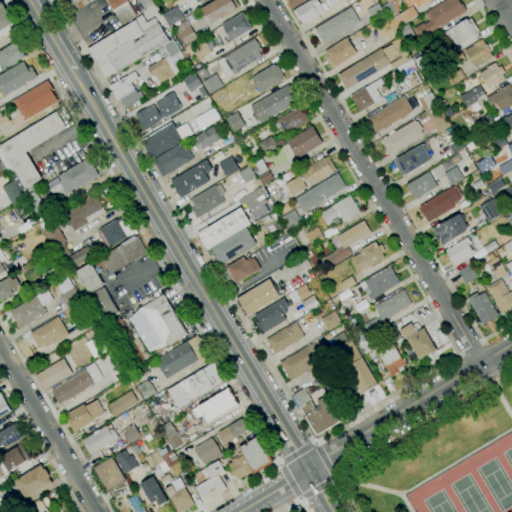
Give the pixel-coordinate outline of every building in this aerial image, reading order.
[(95,0),(73,14),(66,2),(69,0),(95,0)] [(121,25),(113,12),(105,0),(126,0),(136,16),(121,25)] [(211,25),(201,9),(216,0),(232,0),(238,9),(211,25)] [(308,0),(293,9),(287,0),(308,0)] [(304,24),(302,20),(299,21),(293,11),(296,10),(295,9),(310,0),(317,0),(324,12),(319,15),(319,16),(304,24)] [(374,23),(366,10),(373,6),(370,2),(373,0),(375,0),(385,16),(374,23)] [(407,8),(401,0),(431,0),(418,8),(416,3),(407,8)] [(419,40),(413,29),(423,23),(424,24),(429,21),(425,14),(428,12),(428,11),(446,0),(459,0),(467,11),(419,40)] [(394,30),(381,8),(391,1),(399,14),(412,6),(418,15),(394,30)] [(0,3),(2,2),(14,23),(13,24),(0,32),(0,3)] [(169,27),(162,14),(176,6),(184,18),(169,27)] [(323,44),(314,29),(351,7),(360,22),(323,44)] [(232,41),(222,25),(243,12),(253,28),(232,41)] [(95,62),(88,49),(136,20),(135,19),(142,15),(147,22),(154,18),(158,24),(95,62)] [(454,47),(445,32),(467,18),(468,20),(472,18),(479,29),(475,32),(476,33),(454,47)] [(186,45),(175,27),(187,20),(198,38),(186,45)] [(157,49),(117,73),(116,72),(105,78),(95,62),(158,24),(159,23),(170,41),(157,49)] [(405,41),(397,29),(407,23),(415,35),(405,41)] [(0,31),(13,24),(16,29),(0,39),(0,31)] [(332,67),(324,54),(326,53),(325,52),(351,35),(356,42),(352,45),(357,53),(335,67),(334,66),(332,67)] [(227,79),(216,61),(255,38),(262,49),(259,51),(262,57),(227,79)] [(170,41),(173,39),(185,58),(174,65),(179,72),(160,83),(157,84),(147,68),(163,59),(157,49),(170,41)] [(474,67),(465,51),(473,45),(482,39),(493,57),(483,63),(483,62),(474,67)] [(4,70),(0,64),(0,51),(16,41),(25,56),(4,70)] [(346,90),(338,75),(354,65),(354,64),(382,48),(391,64),(346,90)] [(422,72),(414,60),(424,53),(432,65),(422,72)] [(4,97),(0,89),(0,75),(28,59),(38,77),(4,97)] [(399,95),(393,84),(404,77),(397,67),(411,59),(415,66),(413,67),(422,81),(399,95)] [(488,89),(479,73),(487,68),(487,67),(495,62),(498,67),(501,66),(505,73),(502,74),(505,79),(497,84),(497,83),(488,89)] [(258,95),(248,79),(274,64),(276,66),(277,65),(284,78),(282,79),(283,80),(258,95)] [(452,86),(447,76),(457,69),(463,78),(452,86)] [(124,110),(118,100),(117,101),(109,87),(134,71),(138,78),(130,82),(136,93),(140,91),(144,98),(124,110)] [(190,92),(183,80),(194,72),(202,85),(190,92)] [(210,94),(203,81),(216,73),(224,86),(210,94)] [(360,112),(350,96),(381,78),(385,84),(377,89),(382,99),(360,112)] [(25,119),(14,101),(18,99),(17,98),(46,81),(57,101),(29,118),(28,118),(25,119)] [(261,123),(251,106),(289,84),(298,101),(261,123)] [(467,108),(460,97),(480,84),(487,96),(467,108)] [(501,111),(496,103),(490,107),(486,99),(500,90),(499,89),(508,84),(511,90),(511,105),(510,107),(509,106),(501,111)] [(144,131),(134,114),(145,108),(146,109),(154,104),(159,112),(160,112),(155,103),(162,99),(162,98),(173,92),(183,109),(144,131)] [(425,111),(418,100),(431,92),(438,104),(425,111)] [(376,133),(367,118),(404,96),(413,111),(376,133)] [(438,134),(427,116),(428,115),(426,112),(438,104),(451,126),(438,134)] [(286,135),(282,128),(277,131),(272,123),(300,106),(309,121),(286,135)] [(26,189),(16,173),(10,176),(0,160),(0,146),(57,111),(67,128),(26,153),(42,179),(26,189)] [(243,125),(236,112),(225,118),(232,131),(243,125)] [(480,130),(475,122),(489,113),(494,121),(480,130)] [(511,128),(509,124),(502,129),(497,121),(506,116),(507,117),(511,113),(511,128)] [(389,156),(380,141),(415,120),(416,122),(417,121),(422,129),(421,130),(424,135),(389,156)] [(151,159),(141,141),(172,122),(176,129),(187,123),(193,134),(183,140),(183,141),(151,159)] [(221,139),(208,147),(203,150),(199,143),(196,146),(193,141),(196,139),(195,137),(213,126),(221,139)] [(297,159),(293,153),(291,155),(285,145),(288,143),(287,141),(313,126),(323,143),(297,159)] [(265,155),(259,143),(271,136),(274,142),(281,138),(284,143),(277,148),(265,155)] [(497,150),(493,141),(503,136),(508,144),(497,150)] [(452,154),(446,144),(459,137),(464,147),(452,154)] [(163,177),(153,160),(181,143),(181,144),(184,142),(193,158),(191,159),(192,160),(163,177)] [(402,176),(394,162),(396,161),(396,160),(422,144),(431,160),(405,176),(404,175),(402,176)] [(226,178),(218,164),(231,156),(240,170),(226,178)] [(310,186),(301,171),(303,170),(300,165),(315,156),(318,161),(324,157),(325,158),(328,156),(336,170),(333,171),(334,172),(310,186)] [(67,195),(59,182),(61,181),(58,176),(88,158),(99,176),(67,195)] [(263,186),(257,177),(258,176),(251,165),(261,159),(268,170),(274,179),(263,186)] [(511,171),(497,180),(492,171),(511,159),(511,171)] [(181,198),(170,180),(200,163),(204,161),(209,171),(206,173),(210,181),(181,198)] [(451,186),(444,174),(456,166),(464,178),(451,186)] [(416,200),(406,185),(429,171),(438,187),(416,200)] [(303,213),(295,199),(338,174),(346,187),(325,199),(323,195),(321,197),(323,201),(303,213)] [(292,196),(285,184),(300,176),(307,188),(292,196)] [(511,200),(506,204),(499,192),(493,196),(487,185),(501,178),(505,186),(511,182),(511,200)] [(13,204),(3,187),(12,182),(15,187),(16,186),(23,198),(13,204)] [(197,219),(191,209),(195,207),(191,200),(215,185),(225,202),(206,213),(205,211),(203,212),(204,215),(197,219)] [(428,223),(422,213),(423,213),(419,206),(454,186),(461,199),(453,204),(455,207),(428,223)] [(252,218),(267,208),(255,189),(239,199),(252,218)] [(74,232),(63,212),(94,194),(106,213),(74,232)] [(327,226),(320,214),(350,195),(361,213),(345,223),(341,217),(327,226)] [(488,223),(479,207),(493,198),(503,213),(488,223)] [(210,248),(207,250),(197,234),(241,207),(251,223),(246,227),(210,248)] [(289,230),(282,218),(294,210),(301,222),(289,230)] [(443,246),(439,241),(437,242),(433,235),(435,234),(432,228),(448,218),(449,220),(459,214),(468,228),(465,230),(466,232),(443,246)] [(107,249),(97,231),(99,230),(99,229),(117,219),(117,220),(120,219),(121,221),(128,217),(137,233),(128,238),(110,248),(110,247),(107,249)] [(324,270),(320,263),(325,260),(324,258),(331,253),(331,254),(336,251),(330,241),(337,238),(336,237),(364,220),(372,234),(360,240),(348,247),(352,254),(329,268),(329,267),(324,270)] [(60,260),(43,232),(55,224),(66,241),(64,242),(71,253),(60,260)] [(246,227),(257,245),(221,267),(210,248),(246,227)] [(308,250),(306,246),(310,244),(304,234),(317,227),(325,240),(308,250)] [(100,272),(94,260),(98,257),(98,258),(137,235),(148,254),(135,262),(134,261),(110,275),(106,268),(106,269),(106,268),(100,272)] [(455,266),(445,251),(468,237),(472,243),(469,245),(475,254),(455,266)] [(360,272),(352,258),(362,252),(361,250),(375,241),(378,246),(381,244),(386,252),(382,254),(385,258),(371,267),(371,266),(360,272)] [(76,267),(69,257),(88,246),(94,256),(76,267)] [(233,288),(222,270),(227,268),(226,267),(243,257),(246,261),(250,258),(257,271),(237,284),(238,285),(233,288)] [(497,280),(489,267),(500,261),(507,274),(497,280)] [(89,294),(76,272),(91,262),(104,285),(89,294)] [(466,284),(458,272),(470,264),(478,276),(466,284)] [(371,301),(364,291),(360,285),(365,282),(364,282),(390,266),(400,282),(371,301)] [(0,301),(0,282),(5,279),(10,276),(13,280),(16,278),(20,284),(16,287),(14,288),(16,291),(13,293),(13,294),(0,301)] [(67,309),(59,296),(65,292),(59,284),(68,278),(74,287),(82,300),(67,309)] [(246,317),(237,301),(238,300),(238,298),(270,279),(281,298),(249,316),(248,315),(246,317)] [(502,313),(486,288),(501,279),(509,292),(511,290),(511,310),(509,312),(507,310),(502,313)] [(308,313),(300,300),(293,305),(287,295),(305,284),(319,306),(308,313)] [(98,325),(83,300),(88,296),(89,297),(104,287),(119,312),(104,322),(98,325)] [(382,322),(374,307),(403,289),(412,304),(382,322)] [(19,329),(9,312),(36,296),(37,297),(46,291),(52,300),(42,305),(47,313),(22,328),(22,327),(19,329)] [(483,326),(467,298),(477,292),(479,295),(484,292),(498,315),(488,321),(489,322),(483,326)] [(165,347),(149,353),(129,319),(142,307),(163,294),(187,334),(165,347)] [(262,335),(255,323),(259,321),(255,314),(284,297),(289,307),(286,309),(288,312),(284,314),(287,320),(262,335)] [(71,323),(64,311),(77,304),(84,316),(71,323)] [(329,331),(321,319),(334,310),(342,323),(329,331)] [(133,370),(105,324),(119,316),(123,323),(128,321),(137,336),(133,339),(133,340),(138,337),(151,360),(133,370)] [(39,349),(30,333),(58,317),(69,335),(54,344),(53,343),(46,348),(45,345),(39,349)] [(371,337),(363,325),(375,318),(383,330),(371,337)] [(275,355),(266,340),(296,322),(305,337),(275,355)] [(421,360),(419,358),(418,358),(406,339),(405,340),(399,330),(411,323),(417,332),(423,328),(437,350),(429,355),(428,355),(421,360)] [(362,395),(346,367),(347,366),(336,347),(337,346),(332,338),(345,331),(350,339),(351,338),(362,357),(378,385),(362,395)] [(166,380),(155,361),(198,334),(210,354),(197,362),(197,361),(166,380)] [(94,358),(85,343),(100,335),(109,349),(94,358)] [(391,377),(373,347),(384,340),(389,348),(394,345),(406,365),(403,367),(404,369),(391,377)] [(291,382),(280,363),(314,342),(326,363),(308,374),(307,372),(291,382)] [(45,390),(36,375),(64,358),(73,373),(45,390)] [(178,407),(168,390),(214,362),(224,379),(178,407)] [(60,405),(51,391),(86,370),(95,384),(60,405)] [(144,400),(136,386),(149,379),(157,393),(144,400)] [(208,423),(203,414),(197,418),(192,410),(229,388),(239,405),(208,423)] [(300,408),(292,395),(304,388),(312,401),(300,408)] [(115,417),(107,406),(131,391),(138,402),(115,417)] [(0,417),(0,393),(11,411),(0,417)] [(312,401),(317,411),(322,408),(318,401),(325,397),(340,422),(317,436),(300,408),(312,401)] [(74,433),(67,420),(71,419),(68,413),(84,404),(86,406),(97,400),(105,414),(93,420),(94,421),(77,431),(78,431),(74,433)] [(225,445),(217,433),(227,427),(228,427),(242,418),(245,422),(246,421),(251,428),(234,439),(235,439),(225,445)] [(166,438),(160,427),(170,421),(177,431),(166,438)] [(0,431),(15,424),(18,422),(26,436),(22,438),(23,438),(5,448),(3,445),(0,446),(0,431)] [(90,455),(87,450),(82,441),(106,425),(106,426),(110,424),(119,438),(94,454),(94,453),(90,455)] [(173,450),(166,438),(177,431),(181,438),(184,436),(187,442),(173,450)] [(237,480),(234,475),(231,477),(228,472),(231,470),(228,464),(232,462),(230,460),(238,456),(237,454),(241,452),(239,448),(259,436),(275,462),(255,474),(253,471),(245,476),(244,476),(237,480)] [(194,448),(212,437),(222,455),(204,465),(194,448)] [(0,471),(0,456),(7,452),(7,451),(15,446),(15,447),(21,443),(31,459),(4,476),(1,471),(0,471)] [(169,469),(161,456),(161,457),(158,452),(164,448),(165,449),(166,449),(168,453),(173,450),(180,462),(169,469)] [(126,474),(115,455),(125,449),(129,457),(132,455),(139,466),(126,474)] [(107,493),(92,468),(113,456),(127,480),(107,493)] [(201,497),(195,488),(211,478),(205,468),(219,460),(225,471),(218,475),(226,488),(219,492),(217,488),(201,497)] [(26,499),(15,481),(41,465),(52,483),(26,499)] [(157,477),(152,468),(158,465),(163,473),(157,477)] [(164,486),(160,479),(169,474),(173,481),(164,486)] [(160,507),(157,501),(152,504),(140,484),(153,476),(168,501),(160,507)] [(181,511),(177,511),(169,496),(165,489),(172,485),(170,483),(180,477),(195,504),(181,511)] [(142,503),(136,493),(142,489),(148,500),(142,503)] [(136,511),(128,499),(136,494),(137,496),(145,510),(145,511),(136,511)]
